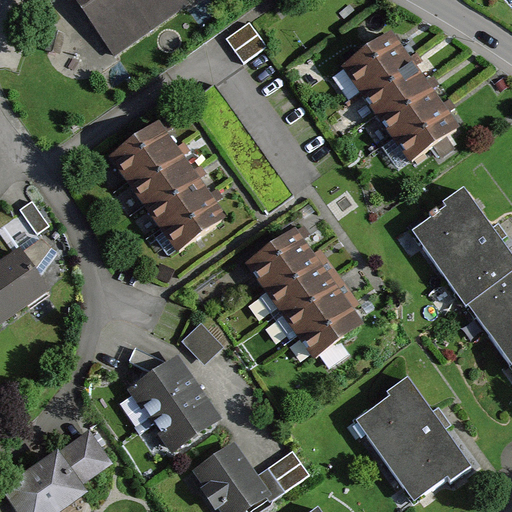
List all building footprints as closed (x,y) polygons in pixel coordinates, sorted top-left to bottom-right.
[(73,0),(115,58),(185,8),(179,0),(73,0)] [(248,26),(225,42),(242,66),(265,50),(248,26)] [(60,56),(66,35),(51,31),(46,53),(60,56)] [(362,92),(405,62),(389,39),(346,70),(362,92)] [(378,115),(421,85),(405,62),(362,92),(378,115)] [(394,138),(437,108),(421,85),(378,115),(394,138)] [(292,196),(215,89),(191,106),(268,213),(292,196)] [(453,130),(437,108),(394,138),(410,161),(453,130)] [(127,186),(177,152),(159,127),(110,161),(127,186)] [(143,209),(193,175),(177,152),(127,186),(143,209)] [(160,232),(209,197),(193,175),(143,209),(160,232)] [(465,309),(511,275),(511,262),(462,193),(441,208),(444,211),(411,235),(465,309)] [(227,222),(209,197),(160,232),(177,257),(227,222)] [(33,204),(21,212),(38,236),(49,227),(33,204)] [(267,290),(310,260),(294,237),(251,267),(267,290)] [(0,330),(50,295),(39,279),(56,255),(40,241),(0,269),(0,330)] [(283,313),(326,283),(310,260),(267,290),(283,313)] [(174,272),(161,265),(154,278),(168,285),(174,272)] [(511,275),(465,309),(511,373),(511,275)] [(299,336),(342,305),(326,283),(283,313),(299,336)] [(358,328),(342,305),(299,336),(315,359),(358,328)] [(223,350),(201,326),(182,343),(203,367),(223,350)] [(177,360),(126,393),(171,456),(222,423),(204,399),(193,382),(177,360)] [(387,399),(390,404),(358,426),(414,506),(447,483),(450,487),(470,473),(408,384),(387,399)] [(1,494),(13,511),(68,511),(88,498),(82,489),(112,468),(88,434),(46,463),(1,494)] [(193,475),(206,493),(202,495),(213,511),(252,511),(271,499),(257,478),(234,446),(193,475)] [(293,455),(257,478),(271,499),(274,504),(310,479),(293,455)]
